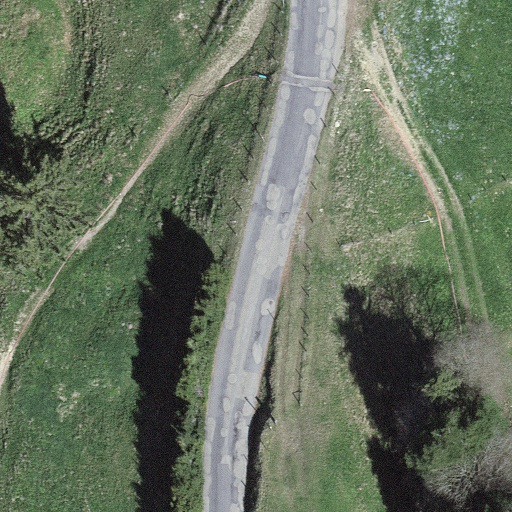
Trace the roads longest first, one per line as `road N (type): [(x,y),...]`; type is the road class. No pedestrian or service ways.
road 1 (unclassified): [(316,0),(309,72),(240,352),(225,511)]
road 2 (track): [(511,452),(454,218),(356,7)]
